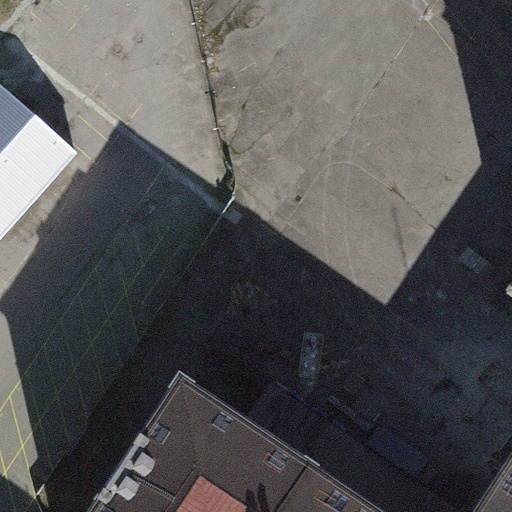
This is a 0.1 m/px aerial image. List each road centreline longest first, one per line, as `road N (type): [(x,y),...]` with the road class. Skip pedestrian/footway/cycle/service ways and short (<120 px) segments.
road 1 (unknown): [(158,0),(152,161),(197,275),(182,337),(83,511)]
road 2 (unknown): [(0,167),(141,0)]
